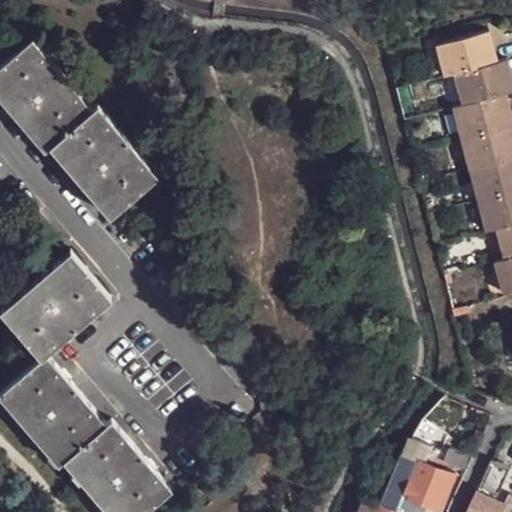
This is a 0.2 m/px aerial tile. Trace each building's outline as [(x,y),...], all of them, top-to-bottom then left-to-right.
[(456,76),(500,64),(492,34),(438,47),(447,78),(456,76)] [(32,36),(0,63),(0,95),(44,148),(50,143),(110,213),(156,172),(97,103),(92,106),(32,36)] [(500,64),(456,76),(462,109),(508,97),(511,95),(511,62),(500,64)] [(464,141),(511,128),(511,111),(508,97),(462,109),(456,111),(464,141)] [(511,128),(464,141),(480,204),(511,196),(511,128)] [(511,196),(480,204),(489,236),(499,232),(511,229),(511,196)] [(511,260),(511,229),(499,232),(506,262),(511,260)] [(499,232),(489,236),(485,236),(493,265),(499,264),(506,262),(499,232)] [(111,295),(70,247),(0,307),(40,354),(46,350),(111,295)] [(506,295),(511,293),(511,260),(506,262),(499,264),(506,295)] [(142,511),(172,487),(111,416),(105,420),(46,350),(40,354),(0,389),(0,393),(58,462),(64,457),(110,511),(142,511)] [(408,491),(420,458),(426,444),(404,453),(391,484),(408,491)] [(457,473),(463,459),(426,444),(420,458),(457,473)] [(511,463),(511,462),(494,456),(479,489),(497,497),(511,463)] [(420,458),(408,491),(407,492),(432,502),(443,507),(445,502),(457,473),(420,458)] [(427,511),(432,502),(407,492),(408,491),(391,484),(377,500),(406,511),(427,511)] [(506,511),(511,502),(506,500),(497,497),(479,489),(468,511),(506,511)] [(406,511),(377,500),(370,497),(368,495),(362,509),(360,511),(406,511)]
